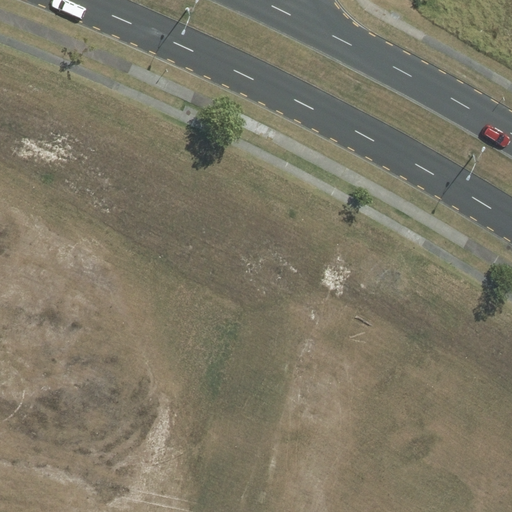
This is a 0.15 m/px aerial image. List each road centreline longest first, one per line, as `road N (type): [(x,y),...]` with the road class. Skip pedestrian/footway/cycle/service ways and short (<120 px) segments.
road 1 (secondary): [(511,218),(379,138),(77,0)]
road 2 (secondary): [(347,39),(511,128)]
